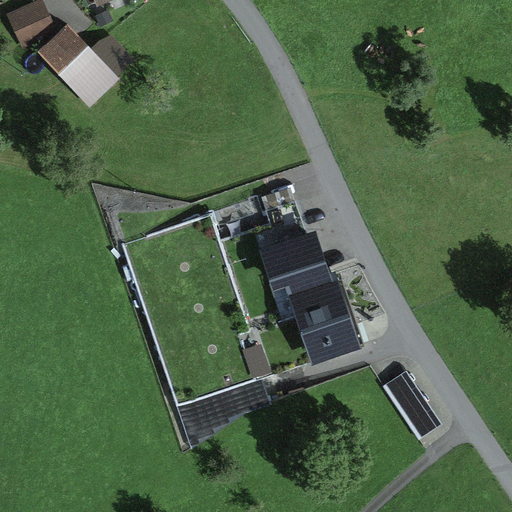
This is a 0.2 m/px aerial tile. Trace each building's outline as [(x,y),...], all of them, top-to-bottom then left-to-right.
[(43,0),(33,0),(7,13),(23,47),(53,33),(58,29),(43,0)] [(53,33),(37,48),(90,105),(120,76),(68,19),(58,29),(53,33)] [(283,274),(318,262),(297,198),(265,209),(269,222),(222,237),(211,212),(147,235),(200,390),(312,358),(283,274)] [(318,262),(283,274),(312,358),(363,341),(336,263),(321,269),(318,262)] [(442,421),(405,369),(385,382),(421,436),(442,421)]
